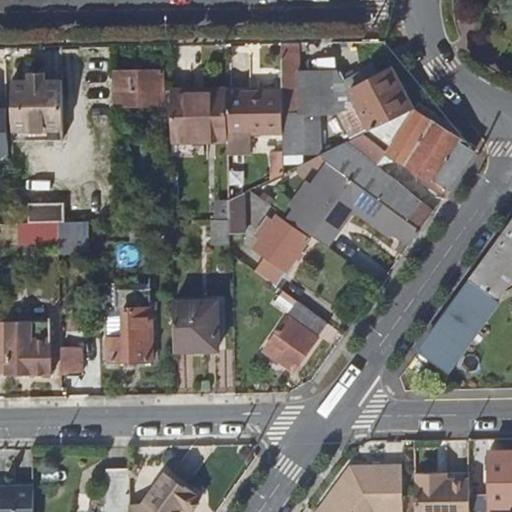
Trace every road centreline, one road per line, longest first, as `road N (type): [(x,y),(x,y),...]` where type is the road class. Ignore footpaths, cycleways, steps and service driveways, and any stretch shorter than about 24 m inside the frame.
road 1 (residential): [(0,12),(421,5)]
road 2 (residential): [(331,414),(0,422)]
road 3 (tertiary): [(331,414),(511,156)]
road 4 (residential): [(331,414),(511,412)]
road 5 (tertiary): [(421,5),(425,34),(458,86),(487,107),(511,111)]
road 6 (tertiary): [(260,511),(331,414)]
